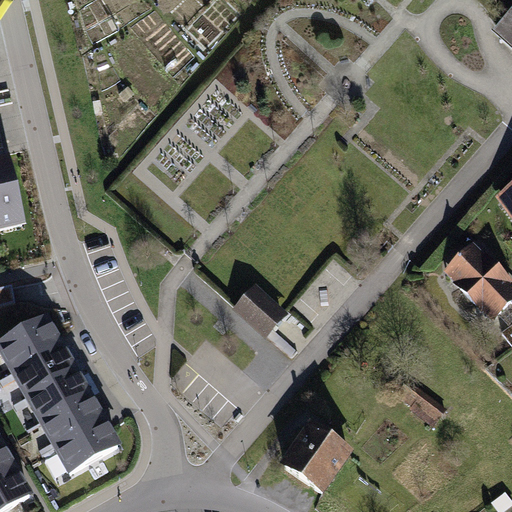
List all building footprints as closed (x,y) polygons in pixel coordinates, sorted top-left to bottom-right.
[(507,36),(511,32),(511,12),(503,23),(502,25),(502,27),(503,30),(503,32),(507,36)] [(0,231),(22,226),(8,163),(0,165),(0,231)] [(479,262),(469,253),(466,255),(462,257),(460,255),(454,261),(456,263),(455,267),(452,270),(466,284),(461,289),(477,306),(482,301),(497,316),(511,301),(511,296),(505,289),(510,284),(484,257),(479,262)] [(282,317),(256,294),(239,313),(265,336),(283,318),(282,317)] [(47,323),(0,349),(0,351),(14,375),(61,348),(47,323)] [(511,327),(503,335),(511,346),(511,327)] [(61,348),(14,375),(28,400),(75,373),(61,348)] [(75,373),(28,400),(42,425),(89,398),(75,373)] [(442,393),(414,373),(397,396),(412,407),(411,410),(435,427),(457,397),(445,389),(442,393)] [(89,398),(42,425),(56,450),(103,423),(89,398)] [(103,423),(56,450),(70,475),(118,448),(103,423)] [(348,455),(311,430),(285,469),(322,494),(348,455)] [(0,448),(0,481),(15,473),(1,448),(0,448)] [(0,481),(0,511),(5,511),(29,498),(15,473),(0,481)]
